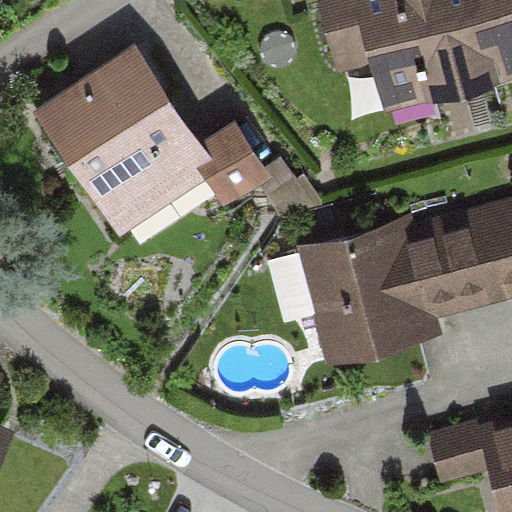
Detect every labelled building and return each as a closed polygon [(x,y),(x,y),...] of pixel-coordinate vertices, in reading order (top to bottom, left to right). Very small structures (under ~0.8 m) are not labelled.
[(511,0),(323,0),(340,69),(374,61),(384,105),(511,75),(511,0)] [(137,43),(41,101),(123,234),(213,178),(226,198),(269,172),(233,114),(195,137),(137,43)] [(413,216),(306,242),(333,356),(432,333),(428,312),(511,292),(511,205),(416,228),(413,216)] [(0,453),(14,422),(0,415),(0,453)] [(511,511),(511,416),(439,435),(454,494),(497,483),(504,511),(511,511)]
